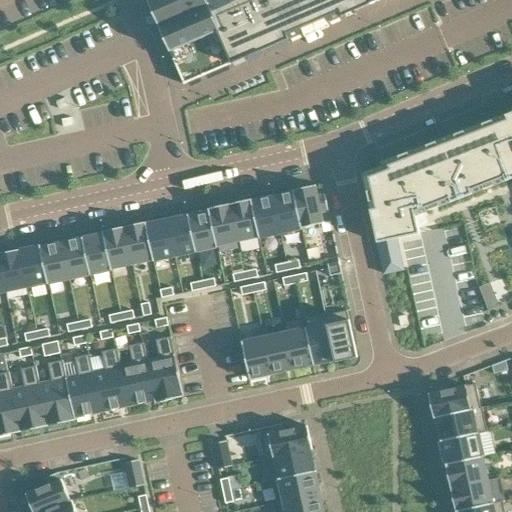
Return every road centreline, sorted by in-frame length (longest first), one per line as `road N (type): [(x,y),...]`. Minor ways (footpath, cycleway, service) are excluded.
road 1 (residential): [(389,374),(0,462)]
road 2 (residential): [(0,218),(338,143)]
road 3 (residential): [(338,143),(389,374)]
road 4 (residential): [(338,143),(511,69)]
road 5 (residential): [(511,333),(389,374)]
